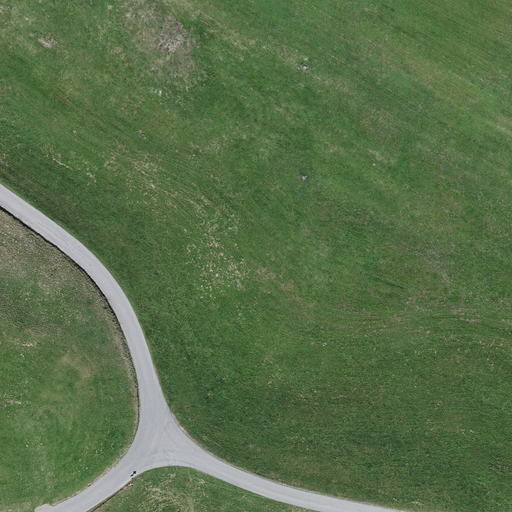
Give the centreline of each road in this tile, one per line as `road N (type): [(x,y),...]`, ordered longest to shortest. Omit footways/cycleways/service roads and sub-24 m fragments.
road 1 (unclassified): [(0,194),(111,278),(150,357),(160,408),(155,452)]
road 2 (unclassified): [(155,452),(369,511)]
